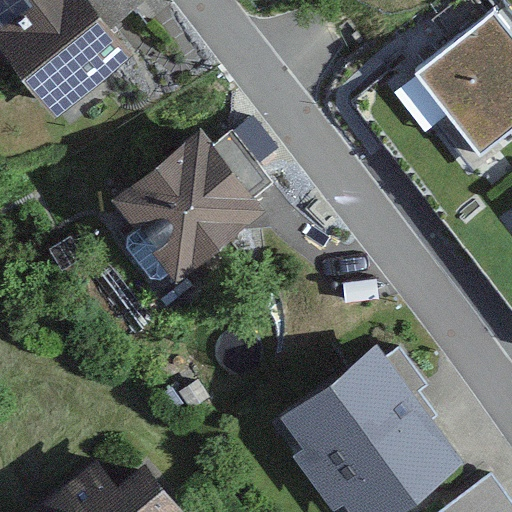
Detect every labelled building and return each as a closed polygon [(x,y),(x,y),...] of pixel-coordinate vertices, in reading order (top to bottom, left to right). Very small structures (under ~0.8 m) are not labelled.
[(91,0),(0,0),(0,56),(58,133),(144,69),(91,0)] [(511,36),(493,10),(418,65),(479,149),(511,124),(511,36)] [(206,136),(114,206),(136,236),(120,248),(152,289),(163,280),(175,294),(271,221),(206,136)] [(366,353),(287,409),(309,440),(292,452),(321,491),(349,471),(367,497),(434,449),(366,353)] [(97,462),(36,511),(181,511),(144,466),(118,487),(97,462)] [(507,511),(478,471),(430,504),(435,511),(507,511)]
